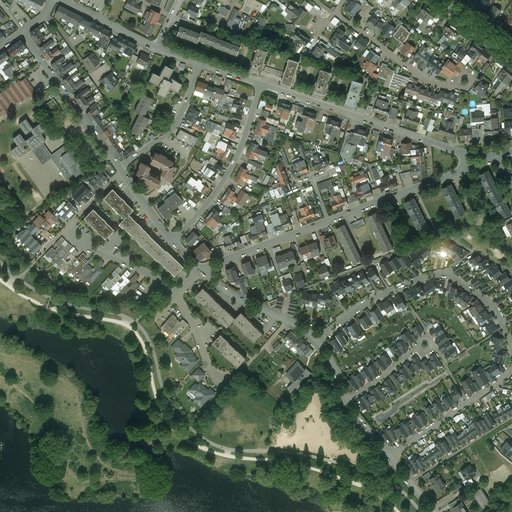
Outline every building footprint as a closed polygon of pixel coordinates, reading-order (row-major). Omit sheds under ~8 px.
[(43,0),(15,0),(38,12),(43,0)] [(138,3),(132,0),(127,0),(124,7),(134,12),(136,7),(138,3)] [(175,0),(174,0),(168,0),(164,10),(168,14),(169,14),(175,0)] [(245,0),(241,10),(248,14),(251,8),(252,5),(257,8),(257,9),(258,7),(261,8),(259,11),(259,12),(263,4),(267,6),(255,0),(245,0)] [(351,0),(345,8),(349,11),(350,11),(355,14),(362,5),(357,2),(359,0),(351,0)] [(395,0),(392,5),(392,6),(396,8),(400,2),(397,0),(396,0),(395,0)] [(486,1),(485,0),(481,0),(477,7),(482,11),(484,7),(485,8),(488,4),(486,2),(486,1)] [(368,3),(365,1),(362,5),(364,7),(359,13),(365,17),(360,23),(364,26),(371,16),(368,14),(372,7),(367,4),(368,3)] [(298,11),(287,2),(285,5),(296,14),(298,11)] [(403,5),(400,2),(396,8),(400,11),(404,5),(403,5)] [(308,3),(304,8),(310,12),(313,7),(308,3)] [(285,5),(283,4),(280,8),(289,14),(286,17),(291,21),(292,20),(297,25),(302,18),(296,14),(285,5)] [(195,7),(190,5),(187,12),(195,16),(199,8),(195,7)] [(431,10),(425,5),(420,11),(423,13),(427,15),(431,10)] [(59,6),(55,14),(62,18),(66,10),(59,6)] [(219,13),(227,17),(230,10),(223,6),(219,13)] [(494,6),(487,16),(496,23),(500,18),(496,16),(500,10),(494,6)] [(241,19),(238,18),(236,17),(238,12),(238,11),(238,10),(234,8),(227,24),(240,31),(241,28),(245,30),(248,23),(249,23),(251,23),(251,21),(251,20),(250,19),(251,17),(243,14),(241,19)] [(298,11),(296,14),(302,18),(307,12),(301,8),(298,11)] [(66,10),(62,18),(69,22),(73,13),(66,10)] [(151,10),(149,13),(147,12),(145,16),(147,18),(146,20),(148,21),(149,21),(155,24),(160,14),(151,10)] [(437,14),(431,10),(427,15),(427,16),(430,18),(433,20),(437,14)] [(219,14),(213,12),(208,23),(213,25),(219,14)] [(81,17),(73,13),(69,22),(74,24),(73,26),(76,27),(81,17)] [(384,24),(372,16),(366,23),(369,25),(368,27),(371,30),(372,28),(375,30),(374,32),(377,34),(384,24)] [(90,22),(81,17),(76,27),(76,28),(85,33),(90,22)] [(336,25),(340,20),(335,17),(331,22),(336,25)] [(389,17),(384,24),(386,26),(388,23),(389,23),(392,19),(389,17)] [(427,22),(423,20),(417,28),(422,32),(428,23),(427,22)] [(149,21),(146,27),(141,24),(139,29),(150,35),(155,25),(155,24),(149,21)] [(454,27),(448,22),(444,28),(446,30),(450,33),(454,27)] [(102,27),(93,23),(88,31),(94,34),(93,35),(97,37),(102,27)] [(386,26),(382,32),(388,37),(391,34),(393,36),(396,33),(393,31),(395,28),(389,23),(388,23),(386,26)] [(42,25),(36,28),(40,33),(45,29),(42,25)] [(393,36),(401,42),(405,35),(407,37),(410,33),(406,30),(407,30),(401,25),(396,33),(393,36)] [(241,46),(201,31),(200,33),(180,26),(177,35),(197,42),(197,40),(238,55),(241,46)] [(112,33),(102,27),(97,37),(101,39),(101,38),(107,41),(108,40),(110,35),(110,36),(112,33)] [(460,31),(454,27),(450,33),(453,35),(456,37),(460,31)] [(36,28),(30,33),(29,35),(35,44),(43,38),(40,33),(36,28)] [(345,33),(339,29),(334,35),(344,42),(347,39),(342,36),(345,33)] [(464,29),(460,35),(465,39),(469,33),(464,29)] [(446,30),(439,40),(443,43),(450,33),(446,30)] [(304,36),(298,31),(294,37),(296,39),(299,41),(304,36)] [(443,43),(441,45),(445,48),(449,44),(448,43),(453,35),(450,33),(443,43)] [(334,35),(330,41),(335,45),(334,46),(335,47),(337,44),(347,51),(351,47),(344,42),(334,35)] [(304,36),(299,41),(303,43),(305,45),(308,42),(310,40),(304,36)] [(128,41),(120,37),(117,42),(116,45),(121,47),(124,49),(128,41)] [(368,43),(360,38),(358,41),(355,45),(362,50),(368,43)] [(25,46),(21,40),(13,45),(18,51),(20,50),(21,52),(20,53),(22,55),(28,51),(25,46)] [(69,47),(64,40),(51,48),(49,50),(50,52),(56,48),(56,49),(61,45),(65,50),(69,47)] [(109,46),(107,51),(109,52),(111,49),(115,41),(112,40),(111,42),(109,46)] [(117,42),(115,41),(111,49),(118,52),(121,47),(116,45),(117,42)] [(136,45),(128,41),(124,49),(125,49),(128,51),(127,52),(128,52),(132,54),(136,45)] [(327,45),(321,41),(317,46),(318,47),(315,49),(312,53),(313,54),(319,58),(324,52),(324,53),(326,55),(328,52),(335,58),(338,54),(333,49),(327,45)] [(105,45),(100,42),(98,46),(100,47),(98,50),(103,53),(103,52),(106,53),(107,51),(109,46),(105,45)] [(410,44),(407,42),(405,45),(400,51),(402,52),(407,56),(409,53),(410,53),(412,53),(412,51),(413,51),(415,48),(412,45),(412,44),(410,44)] [(474,42),(469,49),(470,49),(467,54),(460,49),(457,54),(463,59),(468,62),(469,61),(471,58),(480,46),(474,42)] [(45,44),(39,49),(43,55),(49,50),(47,48),(45,45),(45,44)] [(13,45),(7,50),(12,56),(13,55),(15,57),(17,56),(18,54),(17,52),(18,51),(13,45)] [(296,45),(291,52),(295,53),(300,47),(296,45)] [(428,48),(423,45),(415,56),(412,59),(415,62),(418,58),(420,60),(421,59),(423,60),(419,64),(424,68),(426,65),(431,58),(424,53),(428,48)] [(480,46),(471,58),(474,60),(478,55),(480,56),(485,50),(480,46)] [(258,47),(250,71),(260,75),(268,50),(258,47)] [(49,50),(43,55),(47,60),(53,56),(50,52),(49,50)] [(380,57),(370,50),(365,57),(375,65),(380,57)] [(485,50),(480,56),(479,58),(485,62),(491,54),(485,50)] [(5,52),(0,54),(0,58),(5,64),(7,63),(5,60),(9,57),(5,52)] [(98,61),(92,53),(83,60),(89,68),(98,61)] [(149,57),(141,53),(139,58),(137,62),(138,63),(144,66),(149,57)] [(430,68),(437,59),(433,56),(431,58),(426,65),(430,68)] [(300,61),(290,57),(282,82),(292,85),(300,61)] [(365,57),(364,57),(361,61),(364,63),(363,63),(364,64),(362,66),(371,73),(376,66),(365,57)] [(434,71),(441,62),(437,59),(430,68),(434,71)] [(56,60),(50,65),(54,70),(60,66),(59,64),(57,61),(56,60)] [(457,66),(448,60),(445,65),(441,70),(450,76),(453,72),(457,76),(463,69),(458,65),(457,66)] [(98,61),(89,68),(90,70),(99,63),(98,61)] [(63,67),(62,68),(65,72),(73,66),(70,62),(63,67)] [(445,65),(441,62),(434,71),(438,74),(441,70),(445,65)] [(486,62),(481,69),(484,71),(489,64),(486,62)] [(9,65),(7,63),(5,64),(9,70),(10,71),(12,69),(11,68),(13,67),(11,63),(9,65)] [(111,68),(106,63),(100,67),(104,73),(111,68)] [(387,65),(382,63),(378,75),(386,77),(383,86),(389,88),(395,72),(389,70),(390,68),(387,67),(387,65)] [(506,65),(501,72),(503,74),(506,76),(511,69),(506,65)] [(60,66),(54,70),(59,76),(65,72),(62,68),(60,66)] [(274,69),(266,66),(264,72),(272,75),(274,69)] [(166,70),(163,68),(159,76),(152,72),(150,77),(154,79),(152,82),(159,86),(156,92),(160,94),(162,91),(165,93),(168,87),(173,89),(175,86),(179,88),(181,84),(168,77),(172,69),(168,67),(166,70)] [(332,72),(322,68),(313,93),(323,96),(332,72)] [(282,72),(274,69),(272,75),(281,78),(282,72)] [(81,76),(77,71),(74,73),(76,76),(71,80),(72,82),(78,78),(81,76)] [(410,78),(395,72),(389,88),(395,89),(396,86),(399,87),(400,85),(406,87),(408,83),(410,78)] [(111,73),(101,80),(107,88),(110,86),(112,88),(118,83),(111,73)] [(210,75),(207,74),(205,81),(220,85),(223,77),(211,74),(210,75)] [(68,77),(62,81),(66,87),(72,82),(71,80),(68,77)] [(19,81),(8,88),(8,87),(0,93),(0,98),(0,99),(0,115),(3,114),(4,115),(9,111),(8,109),(13,106),(13,105),(17,102),(19,103),(29,96),(30,97),(36,93),(31,87),(30,87),(29,84),(25,78),(20,82),(19,81)] [(499,78),(492,88),(495,91),(502,81),(499,78)] [(353,79),(345,103),(355,107),(363,82),(353,79)] [(80,80),(74,85),(76,88),(83,83),(81,80),(80,80)] [(206,84),(198,81),(195,90),(203,93),(206,84)] [(502,81),(495,91),(498,93),(506,83),(502,81)] [(72,82),(66,87),(70,92),(76,88),(74,85),(72,82)] [(412,84),(408,83),(406,87),(405,92),(408,93),(408,94),(411,95),(415,83),(413,82),(412,84)] [(484,85),(480,82),(475,88),(479,91),(483,94),(489,87),(485,84),(484,85)] [(415,83),(411,95),(414,96),(414,95),(417,96),(421,87),(417,86),(418,83),(415,83)] [(215,87),(206,84),(203,93),(212,96),(215,87)] [(426,90),(422,89),(423,87),(421,86),(421,87),(417,96),(417,99),(419,100),(420,98),(423,100),(426,90)] [(224,90),(215,87),(212,96),(221,99),(224,90)] [(87,88),(80,93),(82,97),(89,92),(87,88)] [(423,100),(423,101),(426,102),(426,101),(429,102),(433,93),(429,91),(429,89),(427,88),(423,100)] [(101,94),(97,89),(95,91),(98,95),(98,94),(101,98),(103,97),(101,94)] [(429,102),(429,103),(432,104),(432,103),(436,104),(438,99),(439,95),(435,93),(436,91),(433,90),(429,102)] [(457,97),(451,95),(444,92),(441,100),(450,104),(449,106),(454,108),(457,97)] [(80,93),(74,97),(78,103),(84,99),(82,97),(80,93)] [(94,94),(85,101),(88,104),(97,98),(94,94)] [(152,99),(143,94),(134,111),(140,114),(143,115),(144,112),(145,112),(151,102),(150,102),(152,99)] [(247,100),(240,98),(239,101),(238,105),(245,107),(247,100)] [(53,99),(46,104),(53,114),(60,109),(53,99)] [(84,99),(78,103),(82,108),(88,104),(85,101),(84,99)] [(286,104),(279,102),(277,109),(283,111),(286,104)] [(379,104),(376,103),(374,110),(381,112),(383,106),(379,104)] [(411,103),(409,109),(407,114),(413,116),(415,111),(417,105),(411,103)] [(292,106),(286,104),(283,111),(289,113),(290,113),(292,106)] [(490,104),(478,105),(479,112),(470,113),(471,122),(485,121),(486,127),(491,126),(491,118),(490,111),(490,104)] [(245,107),(238,105),(236,109),(235,112),(243,114),(245,107)] [(387,107),(383,106),(381,112),(388,114),(390,108),(387,107)] [(90,110),(86,113),(90,120),(99,114),(94,107),(90,110)] [(393,107),(389,117),(396,119),(399,109),(393,107)] [(191,108),(186,119),(194,123),(193,125),(198,127),(198,128),(202,119),(200,118),(200,119),(197,118),(199,112),(191,108)] [(311,112),(304,110),(301,118),(308,120),(311,112)] [(289,113),(283,111),(281,117),(286,118),(285,119),(287,119),(289,113)] [(447,111),(444,119),(442,125),(441,125),(438,133),(445,135),(452,112),(448,111),(447,111)] [(311,112),(308,120),(314,122),(317,114),(311,112)] [(452,112),(445,135),(450,137),(451,137),(452,134),(454,129),(453,129),(455,123),(453,122),(455,118),(456,118),(458,114),(452,112)] [(407,114),(406,113),(404,120),(411,123),(413,116),(407,114)] [(99,114),(90,120),(95,126),(101,122),(98,118),(100,116),(99,114)] [(143,115),(140,114),(131,130),(140,136),(140,135),(141,132),(142,132),(147,122),(148,119),(149,119),(143,115)] [(418,117),(413,116),(411,123),(418,126),(421,118),(418,117)] [(302,122),(297,120),(295,127),(298,128),(297,130),(304,132),(306,126),(308,120),(301,118),(303,118),(302,122)] [(335,121),(329,118),(326,126),(329,127),(333,128),(335,121)] [(26,119),(18,124),(26,134),(30,130),(34,134),(25,141),(19,133),(12,138),(17,145),(11,150),(16,157),(26,150),(23,146),(27,143),(32,150),(42,142),(45,140),(41,133),(47,128),(42,121),(33,128),(26,119)] [(266,121),(259,119),(257,126),(264,128),(265,124),(266,121)] [(225,128),(208,121),(207,126),(214,128),(213,129),(224,133),(223,134),(228,136),(230,130),(225,128)] [(341,123),(335,121),(333,128),(337,129),(337,130),(339,130),(341,123)] [(101,122),(95,126),(100,133),(108,127),(112,124),(111,122),(104,126),(101,122)] [(239,126),(233,123),(232,126),(230,130),(237,132),(239,126)] [(264,128),(257,126),(254,133),(261,136),(263,132),(267,134),(264,142),(272,145),(276,132),(269,130),(264,128)] [(108,127),(100,133),(104,140),(111,135),(107,131),(110,129),(108,127)] [(467,129),(465,127),(464,129),(461,129),(461,134),(460,134),(461,140),(472,139),(471,129),(467,129)] [(354,133),(352,132),(349,140),(348,143),(357,147),(358,143),(360,137),(363,130),(356,128),(354,133)] [(185,131),(180,129),(176,138),(190,145),(195,136),(185,131)] [(237,132),(230,130),(228,136),(228,137),(234,139),(237,132)] [(369,132),(363,130),(360,137),(366,139),(367,139),(369,132)] [(111,135),(104,140),(109,146),(118,140),(123,136),(121,134),(114,139),(111,135)] [(220,138),(211,134),(207,143),(211,144),(218,148),(219,144),(220,142),(218,141),(220,138)] [(387,138),(380,136),(378,144),(376,150),(382,152),(384,145),(387,138)] [(366,139),(360,137),(358,143),(364,145),(366,139)] [(393,140),(387,138),(384,145),(391,148),(393,140)] [(357,147),(348,143),(349,140),(345,139),(340,153),(345,164),(352,162),(353,158),(357,147)] [(118,140),(109,146),(114,153),(120,148),(117,144),(119,142),(118,140)] [(42,142),(32,150),(42,165),(51,158),(49,156),(51,155),(42,142)] [(206,142),(201,150),(206,153),(211,144),(207,143),(206,142)] [(258,145),(252,143),(249,150),(255,152),(257,149),(258,145)] [(67,144),(60,149),(61,151),(51,158),(68,182),(75,176),(86,169),(71,149),(67,144)] [(232,147),(225,144),(224,147),(222,150),(229,153),(232,147)] [(411,144),(402,144),(402,148),(402,153),(403,153),(411,153),(411,148),(411,144)] [(391,148),(384,145),(382,152),(381,157),(384,158),(385,155),(388,156),(391,148)] [(120,148),(114,153),(119,159),(121,157),(127,153),(125,151),(123,152),(120,148)] [(416,149),(416,152),(417,156),(425,155),(424,148),(422,148),(416,149)] [(60,149),(51,155),(49,156),(51,158),(61,151),(60,149)] [(268,153),(257,149),(255,152),(266,157),(268,153)] [(229,153),(222,150),(221,154),(219,157),(225,160),(229,153)] [(255,152),(249,150),(246,156),(253,159),(254,156),(255,152)] [(173,161),(165,158),(158,154),(155,152),(153,155),(150,156),(152,161),(162,166),(161,168),(162,169),(160,173),(168,177),(170,174),(174,166),(173,165),(172,163),(173,161)] [(326,156),(323,158),(319,159),(321,166),(329,163),(326,156)] [(315,161),(312,162),(314,168),(321,166),(319,159),(315,161)] [(158,178),(148,173),(149,172),(148,171),(150,166),(142,162),(140,166),(139,166),(136,174),(137,174),(138,177),(137,178),(145,182),(152,185),(151,186),(155,188),(157,185),(160,184),(158,178)] [(278,163),(276,169),(277,171),(275,172),(274,174),(274,173),(273,174),(274,174),(273,176),(275,179),(286,175),(283,167),(281,162),(278,163)] [(425,162),(417,163),(418,167),(418,170),(426,170),(425,162)] [(214,166),(212,170),(218,174),(222,167),(216,163),(214,166)] [(306,165),(298,167),(301,174),(308,171),(306,165)] [(208,167),(207,167),(204,173),(208,176),(212,170),(208,167)] [(251,172),(242,167),(238,174),(244,177),(249,179),(251,176),(249,175),(251,172)] [(295,169),(292,170),(294,176),(301,174),(298,167),(295,169)] [(377,167),(372,169),(376,180),(380,179),(379,179),(381,178),(378,171),(377,167)] [(208,176),(214,180),(218,174),(212,170),(208,176)] [(378,171),(381,178),(379,179),(380,179),(381,183),(386,181),(385,177),(382,170),(378,171)] [(503,199),(498,190),(496,188),(497,187),(494,183),(493,180),(489,170),(479,175),(483,183),(484,183),(485,186),(488,193),(489,193),(490,195),(489,196),(493,204),(494,203),(496,207),(497,207),(498,210),(502,218),(511,214),(506,204),(505,204),(504,202),(505,202),(503,199)] [(100,172),(94,177),(101,184),(106,178),(102,174),(100,172)] [(360,176),(358,177),(363,190),(369,188),(368,183),(370,183),(366,173),(364,174),(360,176)] [(244,177),(238,174),(235,180),(241,183),(243,180),(244,177)] [(259,179),(251,175),(251,176),(249,179),(252,181),(256,183),(259,179)] [(286,176),(279,179),(280,182),(281,182),(282,186),(289,183),(286,176)] [(94,177),(89,182),(95,187),(96,189),(101,184),(94,177)] [(358,177),(350,179),(352,184),(355,183),(358,192),(359,192),(363,190),(358,177)] [(195,180),(194,182),(189,178),(187,182),(193,187),(198,190),(202,184),(201,183),(202,181),(198,179),(196,181),(195,180)] [(393,179),(386,181),(389,188),(396,185),(393,179)] [(381,183),(380,184),(382,191),(389,188),(386,181),(381,183)] [(325,182),(317,185),(319,191),(321,190),(322,193),(328,191),(327,188),(325,182)] [(289,183),(282,186),(284,190),(285,193),(292,190),(289,183)] [(83,184),(72,195),(79,203),(90,191),(83,184)] [(202,184),(198,190),(204,194),(208,188),(202,184)] [(459,201),(457,196),(456,194),(451,184),(442,189),(446,197),(447,197),(448,199),(447,200),(451,206),(453,209),(452,209),(456,217),(465,213),(461,203),(460,203),(459,201)] [(235,192),(229,188),(225,195),(231,199),(233,195),(235,192)] [(369,188),(363,190),(365,197),(372,195),(369,188)] [(141,226),(137,223),(131,217),(132,217),(128,214),(133,209),(125,201),(121,198),(115,192),(116,192),(112,189),(103,197),(116,209),(115,210),(124,218),(119,223),(132,235),(131,235),(140,243),(139,243),(149,253),(150,254),(154,258),(156,260),(157,259),(170,272),(174,275),(182,266),(166,250),(165,251),(149,235),(141,227),(141,226)] [(204,194),(198,190),(195,193),(193,196),(199,201),(204,194)] [(363,190),(359,192),(358,192),(355,193),(358,200),(365,197),(363,190)] [(242,191),(237,198),(233,195),(231,199),(235,202),(239,205),(242,207),(250,195),(247,194),(243,191),(242,191)] [(165,202),(157,208),(166,220),(172,215),(170,211),(183,202),(178,196),(175,192),(164,200),(165,202)] [(231,199),(225,195),(221,201),(227,205),(229,202),(231,199)] [(342,198),(338,200),(341,206),(348,203),(346,197),(342,198)] [(419,211),(418,208),(414,198),(404,203),(408,211),(409,211),(410,214),(413,221),(414,220),(415,223),(414,224),(419,232),(428,227),(423,218),(422,216),(422,215),(419,210),(419,211)] [(196,204),(189,199),(188,202),(193,208),(196,204)] [(335,201),(331,202),(334,209),(341,206),(338,200),(335,201)] [(77,209),(69,201),(68,201),(69,202),(67,204),(63,207),(71,215),(73,213),(77,209)] [(71,215),(63,207),(63,208),(58,213),(58,214),(60,216),(65,221),(69,217),(69,218),(71,215)] [(102,218),(96,212),(93,209),(84,218),(96,230),(105,238),(113,229),(105,221),(102,218)] [(214,209),(209,215),(215,219),(218,216),(220,213),(214,209)] [(309,211),(305,212),(308,219),(315,216),(312,209),(309,211)] [(45,215),(47,217),(44,219),(40,215),(33,223),(38,228),(43,223),(45,226),(44,226),(47,229),(51,226),(50,225),(52,222),(53,223),(57,219),(52,213),(49,210),(45,215)] [(58,213),(55,210),(52,213),(57,219),(60,216),(58,214),(58,213)] [(302,214),(299,215),(301,221),(308,219),(305,212),(302,214)] [(392,248),(376,212),(368,216),(370,220),(369,220),(374,231),(375,231),(378,237),(377,237),(382,248),(383,248),(384,252),(392,248)] [(209,215),(204,222),(214,230),(219,223),(215,219),(209,215)] [(262,215),(253,218),(255,225),(262,222),(264,222),(262,215)] [(253,218),(252,219),(249,220),(251,227),(250,227),(252,232),(257,230),(255,225),(253,218)] [(288,218),(284,220),(285,220),(281,221),(283,228),(290,225),(288,218)] [(363,219),(350,224),(353,230),(365,224),(363,219)] [(277,223),(274,224),(276,230),(283,228),(281,221),(277,223)] [(30,225),(29,223),(25,227),(32,233),(34,230),(34,231),(37,228),(38,228),(33,223),(30,225)] [(361,259),(344,224),(337,228),(338,232),(343,243),(344,243),(346,248),(346,249),(351,260),(352,259),(354,263),(361,259)] [(264,227),(261,229),(257,230),(260,237),(267,234),(264,227)] [(41,247),(22,229),(16,235),(25,244),(34,254),(41,247)] [(50,234),(45,229),(42,232),(47,237),(50,234)] [(252,232),(250,233),(253,240),(260,237),(257,230),(252,232)] [(194,231),(186,240),(191,245),(200,237),(194,231)] [(325,239),(324,239),(326,244),(328,249),(331,247),(333,248),(335,247),(336,246),(336,245),(333,236),(325,239)] [(235,238),(231,240),(234,247),(241,244),(238,237),(235,238)] [(210,244),(205,238),(202,240),(204,243),(204,242),(207,246),(210,244)] [(227,241),(224,243),(227,249),(234,247),(231,240),(227,241)] [(51,247),(44,255),(48,258),(49,257),(52,260),(58,254),(61,250),(64,247),(61,245),(57,241),(55,244),(58,247),(54,250),(51,247)] [(450,242),(446,241),(445,241),(443,241),(442,245),(440,253),(444,253),(444,251),(448,251),(450,242)] [(204,243),(194,251),(194,252),(196,254),(196,255),(195,256),(197,257),(198,258),(198,257),(201,260),(211,251),(207,246),(204,242),(204,243)] [(317,242),(308,245),(312,256),(320,253),(318,249),(319,248),(317,242)] [(455,244),(450,243),(450,242),(448,251),(447,253),(452,253),(451,254),(452,255),(454,255),(456,254),(459,260),(465,256),(462,250),(463,249),(458,248),(458,247),(455,246),(455,244)] [(439,244),(435,243),(433,252),(437,253),(436,256),(439,257),(440,253),(442,245),(439,244)] [(308,245),(300,248),(303,258),(308,256),(308,258),(312,256),(308,245)] [(422,249),(418,251),(417,251),(413,253),(413,254),(411,255),(410,255),(414,261),(417,266),(418,266),(421,264),(419,261),(423,259),(422,258),(426,255),(426,256),(429,254),(430,251),(428,249),(427,249),(425,246),(421,248),(422,249)] [(61,256),(58,254),(52,260),(51,261),(54,264),(55,263),(59,266),(64,260),(68,256),(70,254),(67,251),(64,247),(61,250),(64,253),(61,256)] [(293,251),(284,255),(287,265),(292,263),(292,262),(296,260),(293,251)] [(67,262),(64,260),(59,266),(57,267),(60,270),(62,269),(65,272),(66,271),(73,263),(76,260),(77,260),(74,256),(70,254),(68,256),(71,259),(67,262)] [(405,254),(401,257),(402,257),(398,260),(401,264),(403,267),(405,265),(406,266),(411,263),(405,254)] [(479,254),(468,261),(470,264),(471,263),(473,266),(475,265),(483,260),(479,254)] [(284,255),(276,258),(280,268),(287,265),(284,255)] [(267,256),(264,257),(264,256),(261,257),(266,269),(271,267),(269,260),(267,256)] [(76,266),(73,263),(66,271),(69,274),(70,273),(73,276),(75,274),(85,263),(82,260),(79,257),(77,260),(76,260),(79,262),(76,266)] [(261,257),(259,258),(259,259),(257,260),(258,264),(261,271),(266,269),(261,257)] [(398,260),(396,257),(393,260),(392,259),(388,262),(392,268),(393,269),(394,270),(396,269),(398,268),(397,266),(401,264),(398,260)] [(483,260),(475,265),(480,272),(484,269),(487,273),(489,271),(495,267),(492,263),(489,265),(485,259),(483,260)] [(387,260),(379,266),(383,271),(382,271),(384,274),(393,269),(392,268),(388,262),(387,260)] [(249,261),(241,264),(246,276),(254,272),(253,268),(252,268),(249,261)] [(85,263),(75,274),(82,280),(83,278),(90,271),(92,269),(91,267),(89,265),(88,265),(87,264),(86,263),(85,263)] [(93,274),(90,271),(83,278),(87,281),(88,280),(91,283),(103,270),(100,267),(97,264),(94,267),(97,270),(93,274)] [(326,266),(317,270),(321,278),(328,275),(327,271),(328,271),(326,266)] [(502,274),(497,266),(495,267),(489,271),(494,279),(497,277),(502,274)] [(235,267),(226,270),(230,283),(235,281),(236,285),(239,284),(240,283),(238,278),(239,278),(235,267)] [(375,273),(372,268),(371,267),(371,268),(369,269),(369,268),(365,271),(368,275),(366,277),(368,281),(370,284),(374,282),(372,280),(377,276),(375,273)] [(111,280),(108,277),(101,285),(105,288),(106,286),(109,289),(117,281),(121,277),(119,275),(118,276),(117,275),(118,274),(114,271),(112,273),(112,274),(115,276),(111,280)] [(362,271),(358,273),(359,274),(356,276),(360,283),(361,285),(368,281),(366,277),(362,271)] [(502,274),(497,277),(502,285),(504,284),(510,279),(505,272),(502,274)] [(117,281),(109,289),(109,290),(110,288),(113,291),(115,290),(118,293),(119,292),(130,281),(126,278),(123,274),(121,277),(123,280),(120,283),(117,281)] [(130,281),(119,292),(122,295),(123,294),(127,297),(139,284),(135,281),(139,277),(136,274),(130,281)] [(301,274),(295,276),(299,286),(305,284),(301,274)] [(355,275),(352,277),(351,277),(348,279),(353,287),(353,288),(360,283),(356,276),(355,275)] [(290,280),(289,278),(285,280),(283,281),(286,291),(293,289),(290,280)] [(346,292),(353,287),(348,279),(347,278),(343,280),(343,281),(340,283),(345,291),(346,292)] [(433,282),(431,283),(429,282),(428,283),(428,284),(427,285),(432,291),(433,292),(436,290),(436,289),(443,290),(443,291),(445,282),(437,280),(437,283),(433,282)] [(339,281),(337,282),(337,283),(335,284),(335,283),(331,286),(334,291),(337,295),(338,295),(337,294),(341,292),(341,294),(345,291),(340,283),(339,281)] [(244,282),(240,283),(239,284),(243,295),(248,293),(244,282)] [(422,288),(420,284),(414,288),(415,288),(409,292),(412,296),(413,295),(414,297),(414,298),(414,299),(414,300),(415,300),(416,300),(417,300),(417,299),(417,298),(421,295),(422,297),(426,295),(422,288)] [(427,285),(422,288),(426,295),(432,291),(427,285)] [(252,322),(241,312),(236,318),(225,308),(224,308),(214,298),(203,287),(195,296),(203,304),(206,306),(205,307),(213,315),(216,317),(227,327),(232,322),(233,321),(243,331),(243,332),(254,342),(263,333),(252,323),(252,322)] [(454,288),(450,287),(449,291),(448,298),(452,299),(452,298),(455,299),(460,293),(456,290),(454,289),(454,288)] [(409,292),(408,290),(403,293),(407,299),(412,296),(409,292)] [(308,294),(304,293),(302,303),(309,305),(309,303),(311,295),(308,294)] [(329,295),(319,293),(319,295),(317,303),(323,304),(325,304),(326,301),(326,300),(331,301),(331,299),(329,295)] [(455,299),(455,300),(458,302),(463,295),(460,293),(455,299)] [(471,298),(464,293),(463,295),(458,302),(465,307),(467,303),(468,303),(469,302),(469,301),(471,298)] [(319,295),(311,294),(311,295),(309,303),(313,303),(312,306),(316,307),(317,303),(319,295)] [(331,299),(331,301),(326,300),(326,301),(328,302),(327,306),(333,308),(334,299),(331,294),(329,295),(331,299)] [(406,305),(399,295),(392,299),(394,303),(399,309),(406,305)] [(388,299),(381,304),(381,305),(384,309),(387,313),(394,308),(392,305),(388,299)] [(381,305),(381,304),(379,302),(376,304),(378,308),(380,311),(384,309),(381,305)] [(479,303),(474,306),(470,309),(474,315),(475,315),(484,310),(479,302),(479,303)] [(378,308),(370,313),(371,314),(372,316),(375,321),(379,319),(379,320),(380,319),(381,320),(385,318),(380,311),(378,308)] [(484,310),(475,315),(480,322),(485,319),(490,316),(487,312),(486,312),(484,309),(484,310)] [(176,318),(172,315),(161,327),(169,335),(172,332),(174,334),(176,333),(178,335),(187,324),(182,320),(180,323),(175,318),(176,318)] [(490,316),(485,319),(487,323),(489,322),(494,318),(492,315),(490,316)] [(368,316),(363,318),(359,320),(361,323),(364,328),(372,323),(369,318),(368,316)] [(427,329),(433,326),(430,320),(424,324),(427,329)] [(499,329),(497,326),(494,328),(492,324),(491,325),(489,322),(487,323),(481,327),(481,330),(482,332),(484,330),(486,334),(492,330),(494,333),(499,329)] [(355,326),(353,327),(352,325),(348,328),(346,325),(343,328),(346,333),(346,334),(349,331),(352,335),(359,336),(364,334),(358,325),(357,323),(355,325),(355,326)] [(419,324),(412,329),(414,333),(416,336),(423,331),(419,324)] [(439,325),(429,332),(432,337),(437,334),(438,336),(444,332),(439,325)] [(408,330),(400,335),(403,339),(404,341),(406,340),(409,344),(414,341),(411,335),(408,330)] [(343,335),(341,331),(341,332),(335,335),(343,347),(342,345),(348,342),(343,335)] [(299,340),(290,332),(283,340),(286,342),(287,342),(293,347),(299,340)] [(449,340),(444,332),(438,336),(440,338),(435,341),(438,346),(449,340)] [(237,350),(229,342),(230,342),(221,334),(212,343),(221,351),(220,351),(229,359),(238,367),(246,358),(238,350),(237,350)] [(336,337),(328,342),(331,346),(333,345),(335,347),(333,349),(332,348),(332,349),(335,353),(343,347),(335,335),(336,337)] [(503,339),(494,336),(491,338),(490,341),(493,342),(493,345),(495,346),(494,352),(500,354),(501,350),(502,347),(501,346),(502,342),(500,342),(501,340),(503,341),(503,339)] [(299,340),(293,347),(298,351),(297,352),(301,356),(304,353),(308,348),(309,347),(303,341),(300,338),(299,340)] [(403,339),(396,344),(403,354),(408,351),(406,348),(408,347),(404,341),(403,339)] [(453,347),(449,340),(438,346),(442,351),(446,348),(447,351),(453,347)] [(184,346),(178,341),(173,347),(179,353),(176,356),(180,359),(182,359),(185,362),(181,366),(187,371),(196,361),(193,358),(194,357),(189,353),(190,351),(184,345),(184,346)] [(278,341),(272,347),(275,350),(281,344),(278,341)] [(403,354),(396,344),(389,348),(393,356),(396,354),(398,357),(403,354)] [(453,347),(447,351),(449,353),(444,356),(448,361),(458,354),(453,347)] [(312,352),(308,348),(304,353),(308,357),(312,352)] [(387,352),(380,356),(380,358),(381,358),(386,367),(387,367),(391,363),(389,359),(391,357),(387,352)] [(494,352),(493,352),(492,357),(495,357),(496,359),(496,361),(504,363),(504,362),(505,358),(506,355),(502,354),(500,354),(494,352)] [(404,367),(399,370),(402,374),(398,376),(395,372),(390,376),(397,386),(411,377),(410,375),(423,366),(427,373),(441,363),(434,354),(429,357),(432,361),(428,363),(425,359),(421,362),(417,356),(411,359),(414,363),(410,366),(407,362),(403,365),(404,367)] [(380,358),(373,362),(374,363),(377,368),(379,367),(382,371),(387,368),(387,367),(386,367),(381,358),(380,358)] [(374,363),(367,368),(373,378),(379,375),(376,370),(378,369),(377,368),(374,363)] [(501,371),(498,367),(496,364),(492,363),(490,364),(491,366),(488,368),(489,369),(484,372),(485,373),(486,376),(491,373),(494,376),(494,377),(498,374),(497,373),(501,371)] [(301,368),(297,364),(295,367),(293,367),(291,369),(292,370),(288,375),(293,379),(293,380),(295,381),(289,387),(295,392),(307,378),(304,375),(304,376),(299,371),(301,368)] [(363,370),(360,372),(360,373),(363,378),(366,377),(368,381),(373,378),(367,368),(363,370)] [(479,368),(477,369),(477,370),(475,372),(474,375),(473,376),(477,381),(480,386),(484,383),(483,382),(486,380),(486,379),(486,378),(487,377),(486,376),(485,373),(484,372),(481,368),(480,369),(480,368),(479,368)] [(204,375),(198,369),(193,375),(199,381),(204,375)] [(363,378),(360,373),(353,377),(359,388),(364,384),(362,380),(364,379),(364,378),(363,378)] [(494,376),(491,373),(486,376),(487,377),(490,382),(495,379),(494,377),(494,376)] [(353,377),(346,382),(349,388),(351,386),(354,391),(359,388),(353,377)] [(473,383),(469,377),(461,383),(464,388),(467,393),(468,394),(474,390),(474,391),(477,389),(473,383)] [(373,395),(369,398),(366,394),(356,400),(359,404),(357,406),(360,411),(395,389),(389,379),(384,382),(386,386),(382,389),(380,385),(370,391),(373,395)] [(480,386),(477,381),(473,383),(477,389),(478,390),(481,388),(480,386)] [(203,387),(200,384),(197,387),(196,386),(194,386),(191,389),(191,391),(194,393),(196,393),(198,395),(195,399),(198,402),(197,403),(200,406),(209,397),(205,394),(208,391),(205,391),(203,389),(203,387)] [(462,397),(455,386),(451,388),(453,390),(452,394),(454,398),(456,401),(456,400),(461,397),(462,397)] [(482,397),(484,401),(496,396),(494,392),(482,397)] [(447,394),(445,395),(446,397),(442,399),(445,404),(447,408),(454,404),(449,395),(448,395),(447,394)] [(439,400),(425,409),(431,419),(436,416),(434,412),(437,409),(440,414),(445,410),(442,406),(439,400)] [(508,415),(504,409),(505,409),(504,408),(503,407),(500,409),(500,410),(498,411),(499,412),(503,418),(502,419),(503,419),(508,416),(508,415)] [(503,418),(499,412),(498,411),(497,409),(494,412),(495,414),(493,415),(497,422),(503,419),(502,419),(503,418)] [(395,429),(395,430),(398,433),(398,434),(400,437),(402,435),(404,439),(414,432),(411,428),(415,425),(418,430),(427,424),(424,419),(427,418),(423,412),(395,429)] [(454,418),(457,422),(465,416),(463,412),(454,418)] [(481,419),(476,422),(475,420),(471,423),(477,433),(477,432),(481,430),(482,432),(486,429),(487,430),(491,427),(490,426),(494,423),(488,413),(484,416),(485,418),(481,420),(481,419)] [(477,433),(471,423),(472,424),(469,426),(470,428),(468,430),(472,437),(473,437),(476,435),(476,436),(479,434),(477,432),(477,433)] [(393,427),(380,436),(383,442),(385,440),(388,445),(398,438),(396,435),(398,434),(398,433),(395,430),(395,429),(393,427)] [(467,428),(464,430),(465,432),(463,433),(467,441),(470,439),(471,438),(470,438),(472,437),(468,430),(467,428)] [(458,437),(455,433),(451,436),(450,434),(446,437),(452,447),(456,444),(457,446),(461,444),(462,444),(465,442),(467,441),(463,433),(462,432),(458,434),(460,436),(458,437)] [(420,441),(422,444),(431,439),(428,436),(420,441)] [(444,440),(440,443),(439,441),(435,444),(436,446),(441,454),(445,451),(446,453),(451,450),(444,440)] [(511,441),(510,444),(506,441),(500,449),(511,458),(511,456),(511,441)] [(441,454),(436,446),(433,448),(434,450),(432,451),(436,458),(439,456),(440,456),(439,456),(442,454),(441,454)] [(432,451),(431,449),(427,451),(429,453),(427,455),(426,453),(422,455),(423,457),(421,459),(420,457),(416,459),(414,457),(409,460),(411,462),(406,465),(412,474),(417,471),(416,469),(420,467),(421,469),(429,464),(429,463),(434,460),(434,459),(436,458),(432,451)] [(470,465),(461,471),(467,480),(475,474),(474,472),(475,472),(472,468),(472,469),(470,465)] [(438,475),(429,480),(437,491),(441,489),(440,487),(444,485),(438,475)] [(481,488),(472,494),(480,507),(489,501),(481,488)] [(466,511),(461,503),(453,508),(455,511),(466,511)]
